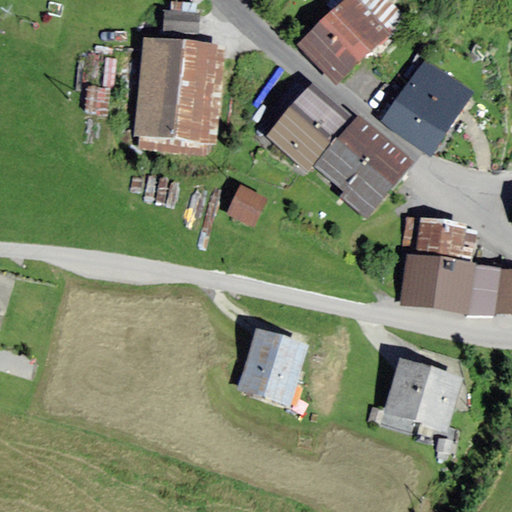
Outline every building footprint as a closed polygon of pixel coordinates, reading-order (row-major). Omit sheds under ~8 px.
[(390,0),(340,0),(340,1),(385,47),(399,34),(393,28),(406,15),(390,0)] [(338,17),(327,28),(365,67),(385,47),(340,1),(331,9),(338,17)] [(163,11),(162,31),(197,33),(198,12),(163,11)] [(327,28),(305,50),(342,88),(365,67),(327,28)] [(218,53),(144,44),(133,138),(207,146),(218,53)] [(427,65),(387,123),(434,155),(474,97),(427,65)] [(356,126),(316,92),(297,114),(334,149),(356,126)] [(334,149),(297,114),(272,141),(309,175),(334,149)] [(418,167),(363,125),(344,148),(398,192),(418,167)] [(398,192),(344,148),(324,172),(352,195),(347,201),(373,222),(398,192)] [(240,189),(228,210),(255,225),(267,204),(240,189)] [(424,221),(418,257),(472,264),(477,229),(424,221)] [(472,312),(479,266),(472,264),(418,257),(412,256),(405,302),(472,312)] [(511,270),(504,270),(500,309),(511,310),(511,270)] [(306,343),(259,330),(243,387),(289,400),(306,343)] [(460,379),(402,361),(387,410),(445,428),(460,379)]
